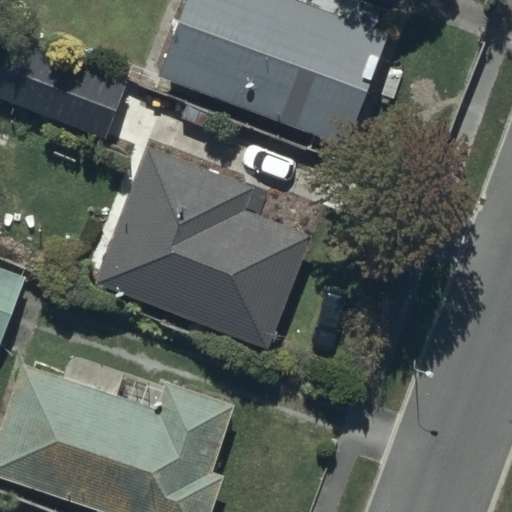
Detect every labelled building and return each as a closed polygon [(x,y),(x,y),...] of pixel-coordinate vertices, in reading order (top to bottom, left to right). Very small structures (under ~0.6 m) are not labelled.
[(290,0),(193,0),(164,77),(353,149),(394,40),(290,0)] [(9,44),(0,66),(0,100),(109,142),(129,91),(9,44)] [(149,150),(98,283),(273,349),(315,241),(250,216),(259,192),(149,150)] [(0,265),(0,349),(4,351),(31,276),(0,265)] [(24,364),(0,434),(0,478),(99,511),(216,511),(227,481),(216,477),(239,410),(171,386),(163,411),(24,364)]
